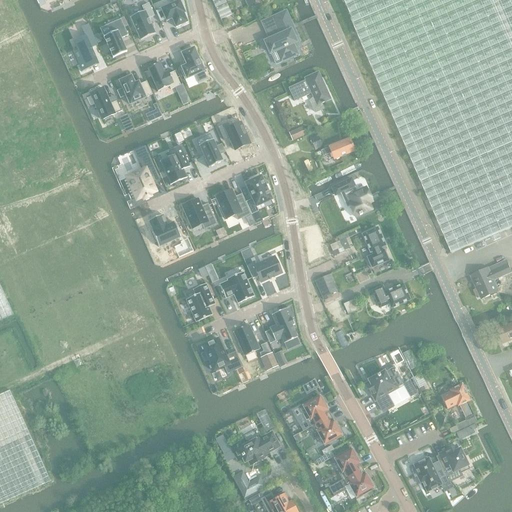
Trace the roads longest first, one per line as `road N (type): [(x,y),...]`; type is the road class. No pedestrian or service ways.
road 1 (tertiary): [(511,423),(318,0)]
road 2 (residential): [(205,31),(274,157)]
road 3 (residential): [(274,157),(300,290)]
road 4 (residential): [(205,31),(86,83)]
road 5 (residential): [(158,208),(274,157)]
